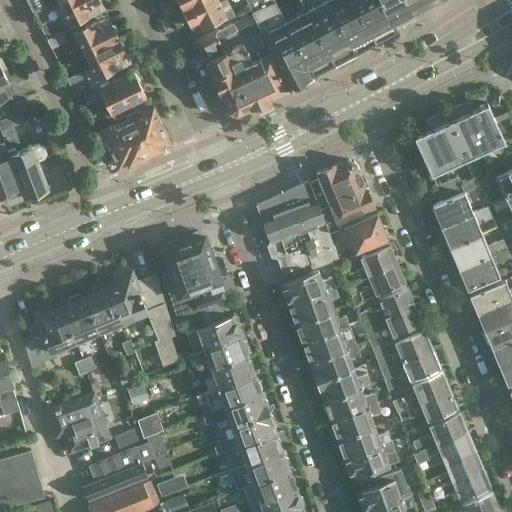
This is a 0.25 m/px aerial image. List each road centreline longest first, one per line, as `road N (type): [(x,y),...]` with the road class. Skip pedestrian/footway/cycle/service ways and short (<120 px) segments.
road 1 (residential): [(511,458),(360,102)]
road 2 (residential): [(336,511),(221,168)]
road 3 (residential): [(4,0),(113,211)]
road 4 (residential): [(221,168),(142,0)]
road 5 (secondary): [(511,4),(360,102)]
road 6 (secondary): [(360,102),(502,39)]
road 7 (secondary): [(221,168),(360,102)]
road 8 (secondary): [(0,259),(113,211)]
